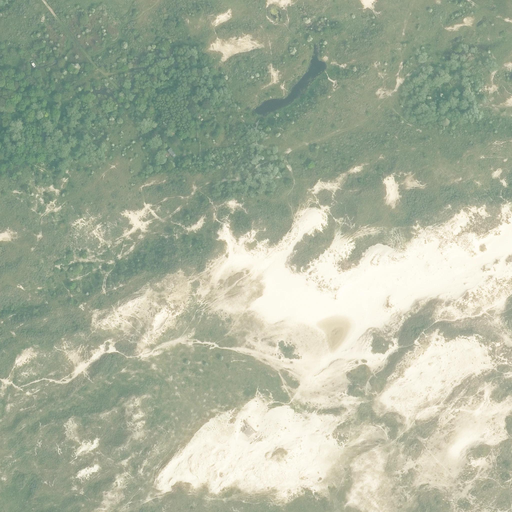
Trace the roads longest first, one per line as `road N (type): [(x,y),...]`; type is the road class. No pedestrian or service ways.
road 1 (track): [(43,0),(105,74),(183,55)]
road 2 (track): [(241,117),(272,76),(270,45),(286,25),(281,0)]
